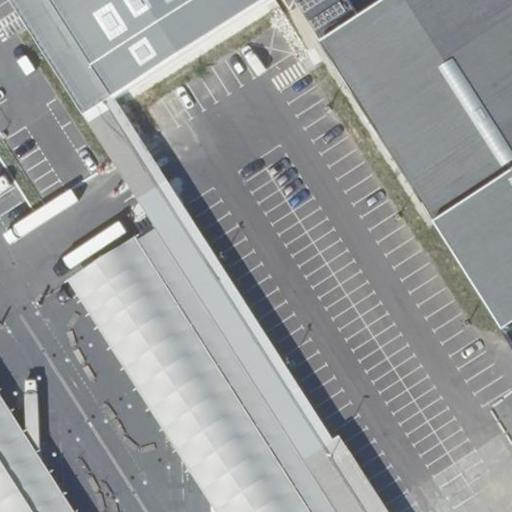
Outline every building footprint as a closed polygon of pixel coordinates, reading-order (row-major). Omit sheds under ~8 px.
[(51,0),(168,180),(335,442),(346,435),(493,341),(423,232),(438,223),(507,330),(511,326),(511,0),(388,0),(361,18),(349,0),(300,0),(297,2),(322,43),(308,52),(274,0),(51,0)] [(60,105),(8,137),(80,253),(117,230),(110,219),(125,209),(60,105)] [(141,197),(159,225),(342,511),(395,511),(346,435),(335,442),(168,180),(141,197)] [(342,511),(159,225),(73,281),(220,511),(342,511)] [(80,511),(0,385),(0,511),(80,511)]
